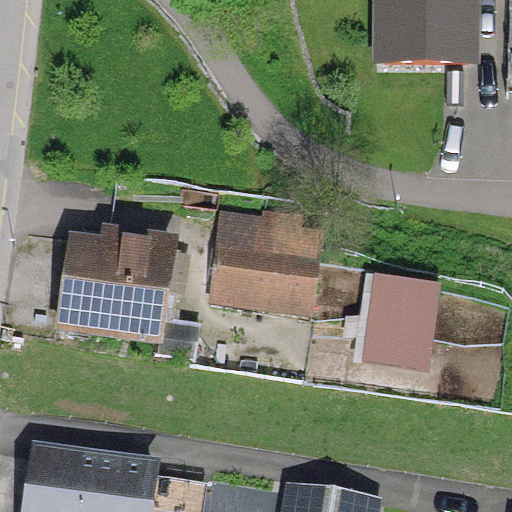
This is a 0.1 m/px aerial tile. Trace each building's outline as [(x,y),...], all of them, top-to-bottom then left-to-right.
[(482,0),(374,0),(374,63),(436,64),(482,64),(482,0)] [(326,224),(221,210),(208,304),(314,318),(326,224)] [(56,329),(163,344),(179,234),(104,222),(102,236),(70,231),(56,329)] [(353,362),(428,373),(441,283),(366,272),(353,362)] [(203,511),(208,483),(158,476),(161,459),(32,440),(22,511),(203,511)] [(380,511),(383,496),(286,481),(280,511),(380,511)]
